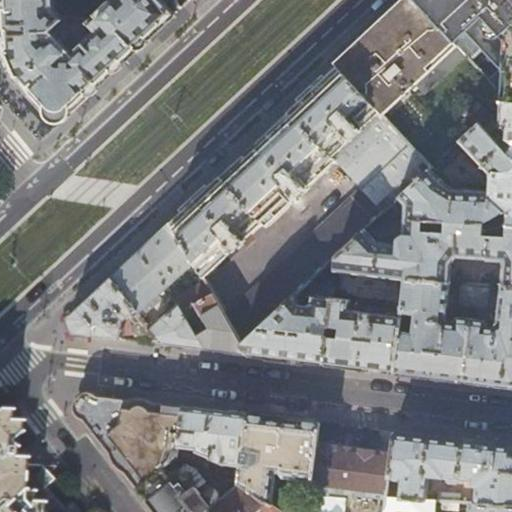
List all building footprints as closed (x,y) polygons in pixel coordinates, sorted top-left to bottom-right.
[(2,0),(5,57),(13,75),(58,123),(115,69),(175,13),(162,0),(111,0),(87,22),(84,19),(64,17),(62,19),(53,10),(52,0),(2,0)] [(337,67),(384,116),(459,47),(414,0),(408,0),(354,51),(337,67)] [(475,102),(511,103),(511,0),(414,0),(459,47),(482,70),(453,96),(466,110),(475,102)] [(379,217),(399,198),(431,168),(432,167),(384,116),(337,67),(311,91),(253,145),(194,201),(171,222),(194,263),(203,279),(234,251),(235,252),(248,240),(247,239),(265,222),(269,225),(296,200),(297,201),(309,189),(309,188),(337,162),(363,190),(225,317),(242,345),(293,298),(318,274),(337,256),(366,229),(379,217)] [(511,103),(475,102),(466,110),(478,124),(511,158),(511,103)] [(511,158),(478,124),(460,141),(491,174),(490,190),(452,187),(440,178),(431,168),(399,198),(405,203),(404,219),(424,220),(447,221),(483,224),(503,211),(507,211),(506,225),(511,225),(511,158)] [(424,231),(424,220),(404,219),(404,234),(398,242),(377,241),(366,229),(337,256),(335,272),(405,280),(450,283),(450,264),(457,256),(487,258),(487,260),(503,261),(502,286),(511,286),(511,225),(506,225),(505,236),(483,235),(483,224),(447,221),(446,232),(424,231)] [(158,296),(194,263),(171,222),(142,249),(112,277),(136,309),(140,313),(144,309),(148,312),(162,299),(158,296)] [(334,281),(335,272),(337,256),(318,274),(322,280),(334,281)] [(131,314),(136,309),(112,277),(68,318),(73,333),(129,340),(163,344),(152,329),(143,318),(138,322),(131,314)] [(402,307),(401,312),(415,313),(414,319),(401,318),(394,372),(427,376),(464,380),(471,320),(459,318),(454,321),(454,323),(449,323),(445,326),(442,323),(446,319),(450,283),(405,280),(402,307)] [(194,305),(212,294),(205,281),(165,305),(167,307),(166,308),(170,312),(175,306),(180,313),(181,313),(190,307),(194,305)] [(473,306),(475,285),(462,284),(460,303),(462,305),(473,306)] [(488,285),(475,285),(473,306),(484,308),(486,306),(488,285)] [(511,286),(502,286),(501,286),(496,324),(500,328),(496,331),(493,327),(487,327),(487,324),(485,321),(471,320),(464,380),(488,383),(511,386),(511,286)] [(300,306),(293,298),(242,345),(247,354),(296,360),(324,363),(327,335),(328,325),(332,299),(333,289),(321,288),(320,297),(310,296),(309,307),(300,306)] [(225,317),(212,294),(194,305),(208,330),(196,337),(203,349),(217,350),(247,354),(242,345),(225,317)] [(401,312),(402,307),(396,306),(395,316),(349,311),(351,301),(332,299),(328,325),(341,327),(339,337),(327,335),(324,363),(360,367),(394,372),(401,318),(401,312)] [(187,323),(181,313),(180,313),(175,306),(170,312),(152,329),(163,344),(167,344),(191,347),(203,349),(196,337),(187,323)] [(196,317),(190,307),(181,313),(187,323),(196,317)] [(177,456),(183,406),(167,405),(82,394),(74,407),(110,452),(138,488),(161,470),(175,457),(177,456)] [(215,410),(183,406),(177,456),(175,457),(182,460),(184,448),(191,449),(189,463),(209,471),(211,459),(227,466),(235,466),(234,481),(241,484),(243,465),(244,452),(247,414),(215,410)] [(295,420),(247,414),(244,452),(260,454),(258,462),(252,467),(243,465),(241,484),(282,511),(307,511),(308,507),(272,503),(276,468),(281,469),(280,476),(312,481),(317,442),(320,423),(295,420)] [(81,511),(45,473),(37,480),(24,466),(13,465),(1,465),(2,454),(0,452),(0,446),(8,440),(0,430),(0,511),(81,511)] [(394,432),(392,444),(388,478),(403,479),(400,498),(427,500),(430,476),(446,478),(445,481),(448,484),(458,485),(461,483),(461,480),(476,482),(475,503),(511,505),(511,446),(473,442),(394,432)] [(336,444),(317,442),(312,481),(311,489),(349,494),(354,447),(354,446),(336,444)] [(379,449),(354,447),(349,494),(346,511),(384,511),(386,497),(388,478),(392,444),(386,444),(380,444),(379,449)] [(161,470),(138,488),(156,511),(202,511),(196,504),(204,498),(184,473),(182,472),(181,472),(179,472),(177,473),(176,474),(175,476),(174,478),(174,479),(174,480),(175,482),(176,483),(174,486),(161,470)] [(282,511),(241,484),(205,511),(282,511)] [(439,501),(460,502),(461,495),(440,494),(439,501)] [(400,498),(386,497),(384,511),(435,511),(437,501),(427,500),(400,498)] [(511,511),(511,505),(475,503),(470,503),(469,511),(511,511)]
